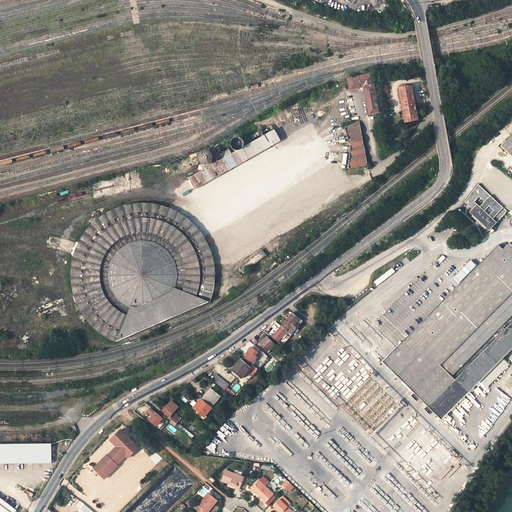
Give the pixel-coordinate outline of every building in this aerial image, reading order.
[(369,115),(379,113),(372,74),(347,79),(350,91),(360,89),(360,90),(363,92),(364,91),(369,115)] [(407,121),(418,118),(411,86),(400,88),(407,121)] [(367,165),(359,123),(344,129),(350,148),(347,169),(367,165)] [(511,130),(498,145),(511,159),(511,130)] [(217,157),(209,161),(208,162),(207,163),(206,163),(201,165),(204,170),(189,178),(191,182),(193,185),(195,190),(231,169),(281,141),(279,138),(277,135),(276,132),(220,162),(217,157)] [(209,161),(210,161),(210,160),(210,159),(210,158),(210,157),(210,156),(209,155),(208,154),(207,154),(207,153),(206,154),(205,154),(204,154),(203,154),(203,155),(202,155),(202,156),(201,157),(201,158),(201,159),(202,160),(202,161),(203,162),(204,162),(205,163),(206,163),(207,163),(208,162),(209,161)] [(466,204),(473,211),(470,214),(488,231),(507,213),(479,185),(473,194),(466,204)] [(108,337),(117,342),(117,341),(210,302),(213,295),(214,290),(215,285),(215,280),(215,270),(215,265),(214,260),(213,255),(211,251),(209,246),(207,241),(204,237),(202,233),(199,229),(195,225),(192,222),(188,218),(184,216),(179,213),(175,211),(171,208),(166,207),(161,205),(156,204),(151,204),(146,203),(141,203),(136,204),(131,204),(126,205),(121,207),(112,210),(103,216),(99,219),(96,222),(92,225),(89,229),(85,233),(83,237),(80,241),(78,245),(76,251),(75,253),(75,255),(73,260),(72,265),(72,270),(72,275),(72,280),(72,285),(73,290),(76,300),(80,309),(83,313),(86,317),(89,321),(92,325),(96,328),(99,332),(103,335),(108,337)] [(499,247),(408,339),(466,396),(481,381),(502,359),(511,348),(511,245),(504,252),(499,247)] [(263,251),(248,261),(251,266),(266,256),(263,251)] [(393,269),(374,281),(376,285),(396,273),(393,269)] [(292,334),(303,321),(293,312),(282,325),(288,330),(292,334)] [(285,334),(288,330),(282,325),(272,337),(277,342),(281,337),(279,335),(282,331),(285,334)] [(338,334),(335,337),(344,347),(347,344),(338,334)] [(267,351),(275,343),(266,336),(259,344),(267,351)] [(444,418),(466,396),(408,339),(386,361),(444,418)] [(257,359),(262,364),(268,357),(257,346),(254,349),(252,347),(243,356),(251,365),(257,359)] [(231,370),(241,378),(251,367),(241,359),(231,370)] [(502,359),(481,381),(487,386),(508,364),(502,359)] [(224,389),(228,384),(216,375),(212,380),(224,389)] [(194,409),(204,417),(221,397),(210,389),(194,409)] [(162,411),(169,416),(178,406),(171,401),(162,411)] [(163,419),(149,409),(146,413),(152,417),(148,421),(156,427),(160,422),(161,423),(163,419)] [(179,421),(177,420),(174,418),(169,424),(175,427),(179,421)] [(326,427),(328,424),(322,418),(320,421),(326,427)] [(479,433),(484,438),(490,433),(485,427),(479,433)] [(182,431),(192,438),(194,436),(184,428),(182,431)] [(138,447),(119,430),(109,441),(116,447),(107,456),(94,469),(105,479),(117,466),(117,465),(125,456),(128,458),(138,447)] [(412,463),(410,466),(393,451),(390,455),(409,472),(415,465),(412,463)] [(416,480),(419,476),(413,469),(409,473),(416,480)] [(245,478),(227,470),(223,480),(230,483),(237,486),(236,487),(240,489),(245,478)] [(260,480),(252,489),(263,500),(262,501),(265,504),(274,494),(260,480)] [(281,485),(289,493),(294,487),(286,480),(281,485)] [(427,490),(435,498),(438,494),(430,486),(427,490)] [(218,501),(209,493),(199,506),(201,508),(199,511),(200,511),(206,511),(211,505),(213,507),(218,501)] [(0,511),(15,511),(18,509),(0,495),(0,511)] [(292,511),(280,500),(274,506),(279,511),(292,511)] [(83,511),(93,511),(80,501),(76,506),(83,511)]
